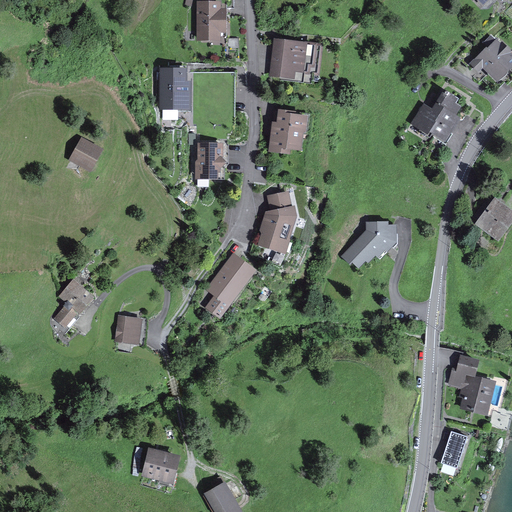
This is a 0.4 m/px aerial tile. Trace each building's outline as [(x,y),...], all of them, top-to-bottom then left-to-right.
[(223,12),(222,1),(199,1),(199,46),(223,46),(222,26),(234,26),(233,12),(223,12)] [(303,82),(308,44),(274,40),(270,78),(303,82)] [(497,81),(511,66),(511,58),(497,42),(472,65),(478,72),(484,67),(497,81)] [(159,67),(158,111),(191,112),(191,82),(186,82),(187,67),(159,67)] [(454,104),(456,100),(445,93),(432,113),(424,108),(413,125),(431,137),(433,134),(444,142),(458,120),(453,117),(460,107),(454,104)] [(311,155),(315,117),(277,113),(273,151),(311,155)] [(100,152),(82,141),(72,159),(90,170),(100,152)] [(221,182),(221,144),(197,144),(197,181),(221,182)] [(285,255),(296,216),(289,193),(276,195),(279,208),(271,209),(261,248),(285,255)] [(511,215),(496,203),(479,225),(498,239),(511,220),(511,215)] [(361,275),(389,246),(388,224),(368,224),(368,234),(343,258),(361,275)] [(219,320),(257,272),(237,257),(210,290),(216,295),(205,309),(219,320)] [(91,299),(74,283),(62,296),(70,303),(55,319),(65,328),(91,299)] [(139,346),(142,323),(121,320),(118,343),(139,346)] [(477,363),(458,359),(450,388),(469,393),(473,378),(477,363)] [(495,383),(473,378),(469,393),(464,411),(486,417),(495,383)] [(441,464),(457,469),(467,439),(452,434),(441,464)] [(174,486),(181,458),(149,450),(141,478),(174,486)] [(213,511),(240,511),(225,484),(205,495),(213,511)]
